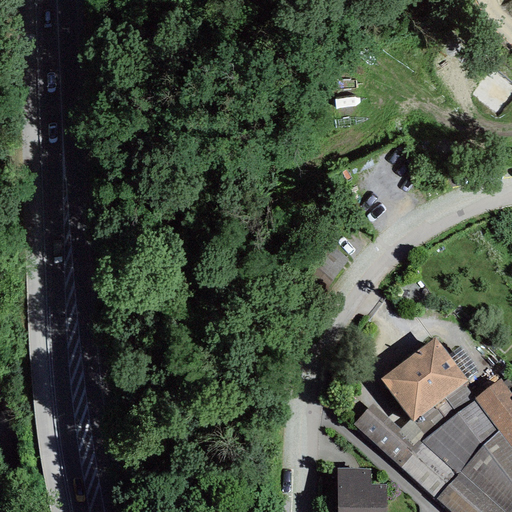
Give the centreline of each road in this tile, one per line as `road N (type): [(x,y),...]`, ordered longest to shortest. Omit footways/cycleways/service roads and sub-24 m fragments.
road 1 (secondary): [(94,511),(72,397),(56,0)]
road 2 (residential): [(308,511),(309,406),(323,339),(353,290),(441,219),(511,193)]
